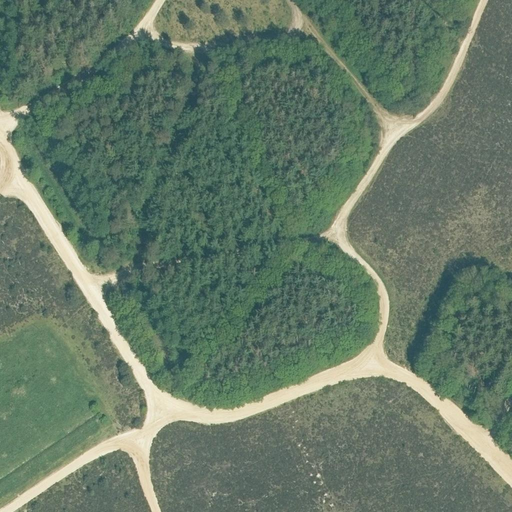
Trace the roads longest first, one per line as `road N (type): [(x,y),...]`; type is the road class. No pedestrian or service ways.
road 1 (track): [(483,0),(446,89),(395,137),(340,221),(341,243),(383,297),(369,368),(233,413),(169,406)]
road 2 (track): [(156,511),(134,438),(169,406),(147,385),(0,138)]
road 3 (track): [(90,292),(135,269),(339,235)]
road 4 (track): [(0,124),(125,44),(161,0)]
road 5 (track): [(139,31),(191,49),(280,38),(295,26),(288,0)]
road 6 (track): [(511,474),(418,385),(369,368)]
road 7 (track): [(395,137),(296,21)]
road 8 (track): [(5,511),(83,459),(134,438)]
